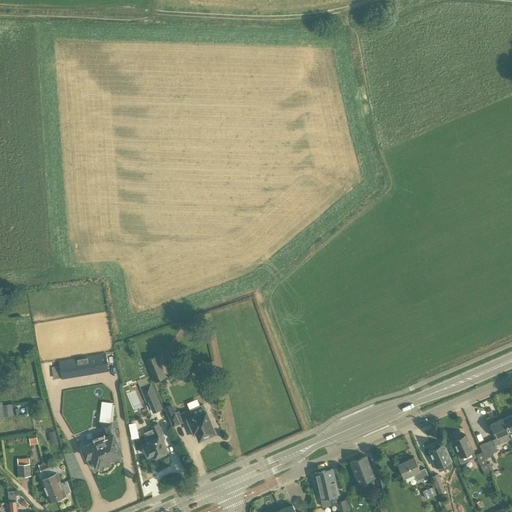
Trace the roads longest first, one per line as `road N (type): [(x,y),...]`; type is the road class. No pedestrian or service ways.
road 1 (track): [(337,12),(0,5)]
road 2 (secondary): [(295,453),(511,358)]
road 3 (residential): [(302,469),(511,377)]
